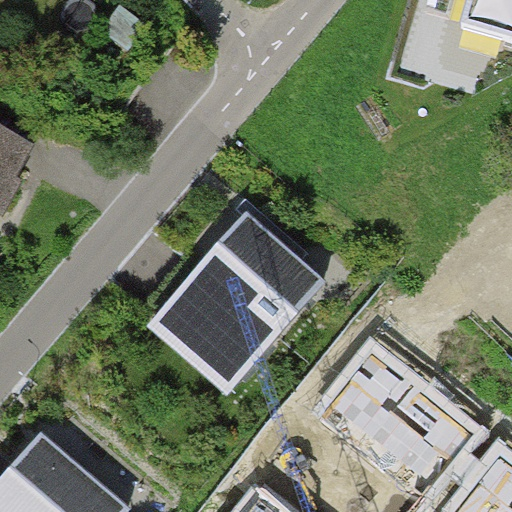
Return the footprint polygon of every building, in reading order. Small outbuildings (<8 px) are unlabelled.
[(511,0),(473,0),(463,39),(511,52),(511,0)] [(0,208),(25,162),(0,148),(0,208)] [(247,227),(149,343),(230,412),(329,297),(247,227)] [(343,489),(376,511),(504,511),(511,502),(392,419),(343,489)] [(119,511),(44,448),(0,499),(0,511),(119,511)]
